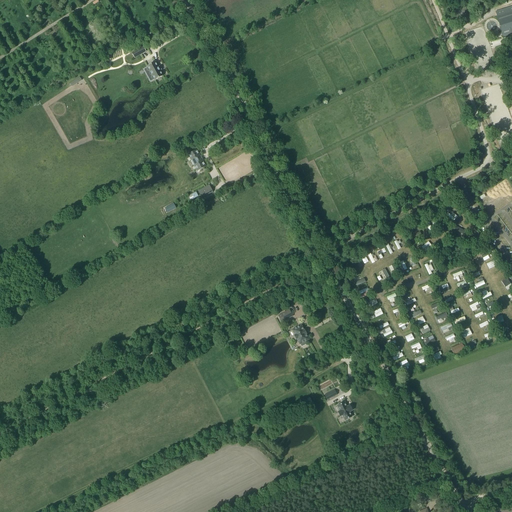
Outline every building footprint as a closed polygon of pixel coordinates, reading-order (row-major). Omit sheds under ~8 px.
[(469,20),(465,5),(457,8),(458,10),(452,11),(456,24),(469,20)] [(511,11),(497,16),(503,37),(511,33),(511,11)] [(134,58),(146,52),(143,47),(132,53),(134,58)] [(155,81),(163,77),(155,63),(147,67),(155,81)] [(202,161),(199,157),(196,151),(192,153),(188,155),(191,161),(194,166),(197,171),(205,167),(202,161)] [(202,198),(212,192),(209,187),(199,193),(202,198)] [(174,205),(166,209),(168,213),(176,208),(174,205)] [(281,322),(292,316),(289,311),(278,316),(281,322)] [(300,344),(301,347),(306,345),(305,342),(308,340),(305,335),(306,335),(304,331),(303,331),(301,326),(292,331),(295,336),(294,336),(294,337),(293,338),(294,339),(294,340),(295,340),(296,340),(297,340),(300,345),(300,344)] [(475,341),(468,343),(470,350),(475,348),(473,345),(476,344),(475,341)] [(328,400),(337,396),(334,390),(325,395),(328,400)] [(347,408),(344,403),(337,407),(340,412),(338,413),(340,417),(342,416),(345,421),(352,417),(349,413),(352,411),(349,406),(347,408)]
